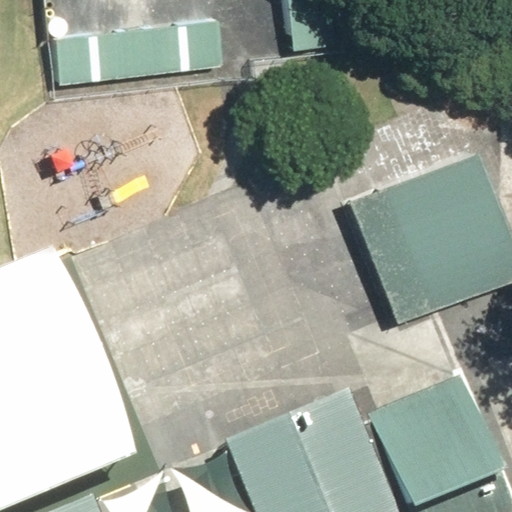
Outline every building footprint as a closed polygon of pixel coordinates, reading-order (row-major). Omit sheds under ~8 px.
[(52,27),(60,75),(227,50),(220,3),(52,27)] [(511,242),(465,139),(335,198),(390,318),(511,263),(511,242)] [(0,262),(0,497),(122,449),(41,247),(0,262)] [(394,511),(334,365),(211,414),(249,511),(394,511)] [(95,511),(75,463),(0,493),(0,511),(95,511)]
